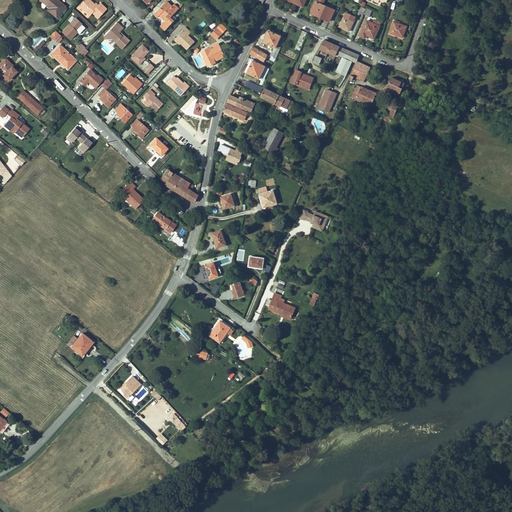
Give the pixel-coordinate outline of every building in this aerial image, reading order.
[(65,6),(57,0),(40,0),(48,7),(49,5),(51,7),(50,8),(48,10),(56,17),(65,6)] [(89,0),(85,0),(79,7),(89,16),(92,12),(98,18),(106,8),(100,3),(98,5),(97,7),(94,4),(89,0)] [(163,5),(169,10),(172,6),(167,1),(163,5)] [(317,2),(315,1),(310,13),(322,18),(322,17),(312,12),(317,2)] [(334,10),(323,4),(318,2),(317,2),(312,12),(322,17),(322,18),(329,21),(334,10)] [(163,5),(154,14),(158,17),(160,15),(165,21),(162,24),(167,29),(174,21),(171,18),(172,16),(179,9),(174,4),(172,6),(169,10),(163,5)] [(363,7),(362,9),(359,7),(356,13),(359,15),(360,13),(363,15),(366,8),(363,7)] [(344,16),(339,26),(349,31),(354,21),(355,17),(346,12),(344,16)] [(82,24),(75,18),(62,32),(70,39),(77,32),(75,31),(82,24)] [(400,22),(395,19),(390,32),(392,33),(393,32),(397,34),(397,35),(403,37),(407,26),(400,24),(400,22)] [(374,20),(373,23),(366,20),(360,35),(365,38),(366,35),(374,38),(381,23),(374,20)] [(129,40),(123,34),(121,36),(118,33),(120,31),(123,28),(117,22),(105,34),(108,38),(112,38),(117,42),(116,43),(122,48),(129,40)] [(183,31),(176,39),(181,44),(187,49),(194,42),(188,35),(190,32),(185,27),(183,30),(183,31)] [(222,33),(217,28),(211,33),(217,39),(222,33)] [(50,36),(55,41),(60,35),(58,34),(55,30),(50,36)] [(271,56),(276,59),(278,53),(285,38),(282,36),(281,36),(270,31),(269,31),(268,31),(268,32),(263,42),(275,47),(273,51),(273,50),(270,55),(271,56)] [(352,60),(352,61),(355,53),(324,40),(320,49),(335,56),(336,54),(341,56),(343,56),(348,59),(352,60)] [(216,63),(215,61),(214,59),(224,54),(219,43),(202,51),(208,66),(216,63)] [(85,48),(81,44),(76,49),(80,53),(84,48),(85,48)] [(51,54),(56,59),(57,59),(67,68),(71,64),(72,64),(76,60),(59,45),(51,54)] [(131,57),(139,64),(145,58),(143,56),(149,51),(142,45),(131,57)] [(269,58),(270,55),(254,46),(250,53),(264,61),(267,57),(269,58)] [(322,58),(316,55),(313,62),(319,64),(322,58)] [(348,59),(343,56),(337,70),(346,74),(352,60),(348,59)] [(0,63),(0,72),(5,77),(8,80),(17,71),(7,62),(8,61),(5,58),(0,63)] [(67,69),(72,64),(71,64),(67,68),(57,59),(56,59),(67,69)] [(250,65),(247,72),(259,78),(265,66),(254,61),(251,66),(250,65)] [(354,68),(360,70),(367,74),(370,67),(357,61),(356,62),(354,68)] [(153,67),(150,63),(144,70),(147,73),(153,67)] [(356,77),(360,70),(354,68),(350,77),(349,79),(352,80),(354,76),(356,77)] [(102,79),(98,75),(97,76),(89,70),(80,81),(85,85),(88,81),(95,87),(102,79)] [(296,70),(291,82),(308,89),(313,78),(308,76),(308,77),(305,76),(305,75),(301,73),(302,72),(296,70)] [(367,74),(360,70),(356,77),(364,81),(368,74),(367,74)] [(139,81),(138,82),(134,78),(129,74),(122,83),(133,94),(136,91),(140,86),(142,84),(139,81)] [(173,76),(167,82),(174,90),(180,95),(183,92),(188,88),(182,83),(177,77),(176,78),(173,76)] [(386,89),(391,92),(393,90),(400,93),(402,90),(404,84),(405,83),(392,77),(386,89)] [(248,80),(245,86),(260,93),(263,88),(248,80)] [(371,105),(371,104),(376,93),(356,84),(351,97),(371,105)] [(285,98),(265,88),(261,96),(281,106),(285,108),(288,110),(289,110),(294,102),(285,97),(285,98)] [(115,99),(104,89),(98,95),(101,97),(100,99),(108,107),(115,99)] [(327,89),(324,97),(321,104),(324,105),(322,109),(329,112),(337,93),(327,89)] [(147,93),(154,99),(156,98),(154,96),(155,94),(149,90),(147,93)] [(147,98),(143,101),(149,106),(150,105),(156,110),(163,104),(156,98),(154,99),(147,93),(144,96),(147,98)] [(375,106),(380,94),(376,93),(371,104),(375,106)] [(21,94),(18,97),(37,114),(39,112),(41,114),(45,111),(26,94),(24,96),(21,94)] [(240,107),(244,99),(244,98),(241,96),(240,99),(230,95),(227,101),(240,107)] [(240,107),(251,112),(255,103),(244,99),(240,107)] [(243,123),(249,113),(227,103),(223,113),(243,123)] [(131,114),(121,104),(115,110),(118,113),(117,114),(125,122),(131,114)] [(398,107),(393,105),(391,109),(388,108),(388,111),(390,112),(389,115),(394,117),(398,107)] [(0,115),(3,117),(9,110),(4,107),(0,111),(0,115)] [(19,115),(15,112),(11,116),(5,123),(12,129),(13,127),(16,130),(15,131),(22,137),(29,129),(16,119),(19,115)] [(253,115),(249,113),(243,123),(246,123),(250,122),(253,116),(253,115)] [(256,117),(253,116),(250,122),(246,132),(250,133),(253,127),(252,127),(256,117)] [(148,130),(137,119),(131,125),(134,128),(133,129),(141,137),(148,130)] [(78,131),(79,129),(75,126),(67,136),(72,141),(75,138),(78,140),(81,143),(78,147),(84,151),(93,141),(89,138),(88,139),(87,138),(79,132),(78,131)] [(266,142),(264,141),(262,145),(276,152),(278,148),(276,147),(284,132),(274,127),(266,142)] [(167,148),(156,138),(149,145),(156,151),(155,151),(160,156),(167,148)] [(304,141),(296,138),(295,140),(296,140),(295,143),(302,146),(304,141)] [(236,150),(221,144),(218,152),(227,156),(225,160),(238,165),(239,162),(240,163),(243,157),(242,157),(243,153),(242,152),(244,149),(238,147),(236,150)] [(21,166),(25,161),(19,156),(15,160),(21,166)] [(158,176),(160,178),(167,169),(165,167),(158,176)] [(160,178),(159,180),(165,183),(164,184),(172,189),(180,177),(167,169),(160,178)] [(190,183),(180,177),(172,189),(182,195),(190,183)] [(123,190),(122,191),(125,194),(125,193),(126,195),(124,197),(135,208),(143,199),(132,189),(135,186),(130,182),(123,189),(123,190)] [(193,186),(190,183),(182,195),(194,202),(199,193),(196,191),(194,193),(190,191),(193,186)] [(225,186),(220,183),(216,193),(220,195),(225,186)] [(260,194),(265,209),(278,204),(273,190),(268,191),(266,186),(259,189),(260,194)] [(236,207),(232,194),(221,197),(225,210),(236,207)] [(153,212),(159,206),(154,202),(152,201),(147,207),(153,212)] [(303,211),(299,219),(304,221),(305,220),(307,213),(308,213),(303,211)] [(152,220),(155,222),(159,224),(170,232),(175,225),(158,212),(152,220)] [(311,215),(308,222),(311,223),(313,223),(314,225),(314,226),(314,228),(317,229),(319,226),(324,227),(326,221),(320,218),(321,214),(315,212),(314,216),(311,215)] [(226,245),(221,230),(212,233),(217,248),(226,245)] [(249,266),(258,268),(258,266),(263,267),(264,258),(250,256),(249,266)] [(218,276),(214,262),(206,265),(210,278),(218,276)] [(263,270),(269,272),(272,267),(265,264),(263,270)] [(233,289),(232,290),(235,298),(245,295),(242,288),(238,289),(237,288),(235,289),(233,289)] [(275,293),(269,307),(275,309),(274,311),(282,314),(291,318),(295,308),(279,301),(281,296),(275,293)] [(65,327),(71,320),(68,317),(62,324),(65,327)] [(225,324),(220,321),(210,336),(220,343),(227,333),(228,333),(231,335),(234,330),(231,328),(226,324),(225,324)] [(77,340),(72,346),(78,350),(77,352),(82,356),(93,342),(82,333),(77,340)] [(252,342),(244,335),(242,338),(247,343),(252,342)] [(68,342),(72,346),(77,340),(73,337),(68,342)] [(197,357),(207,360),(209,353),(199,350),(197,357)] [(239,383),(245,376),(241,372),(235,379),(239,383)] [(132,376),(126,382),(128,384),(122,390),(125,393),(125,396),(127,398),(141,385),(132,376)] [(0,412),(6,417),(9,413),(3,408),(0,412)] [(168,419),(182,432),(187,426),(173,413),(168,419)] [(156,439),(163,446),(169,440),(161,433),(156,439)]
